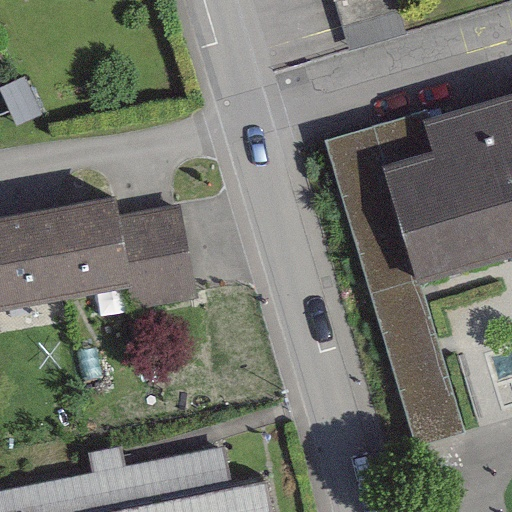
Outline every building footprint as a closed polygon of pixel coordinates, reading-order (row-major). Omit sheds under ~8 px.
[(339,0),(352,41),(410,23),(403,0),(339,0)] [(511,95),(346,142),(434,453),(481,435),(459,349),(439,279),(487,267),(511,260),(511,95)] [(118,207),(48,220),(64,308),(134,295),(121,223),(118,207)] [(196,303),(193,284),(179,212),(121,223),(134,295),(138,314),(196,303)] [(48,220),(0,228),(0,320),(64,308),(48,220)] [(286,511),(272,432),(0,482),(0,511),(286,511)]
